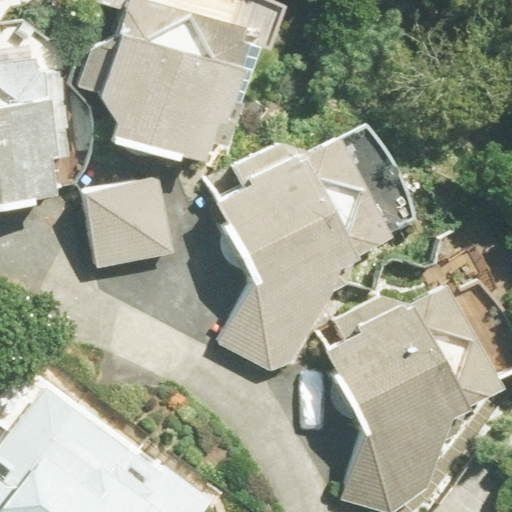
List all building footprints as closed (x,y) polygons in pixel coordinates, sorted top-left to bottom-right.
[(102,0),(107,1),(89,95),(106,98),(98,140),(196,159),(201,134),(226,139),(245,42),(255,44),(263,0),(102,0)] [(0,196),(74,193),(73,186),(71,143),(57,144),(52,47),(38,48),(15,25),(0,25),(0,196)] [(361,129),(334,140),(302,154),(293,133),(227,160),(236,182),(208,194),(245,280),(215,342),(276,371),(311,298),(350,281),(414,254),(361,129)] [(157,172),(74,185),(87,268),(170,255),(157,172)] [(498,389),(441,279),(315,343),(350,437),(331,501),(371,511),(399,511),(426,477),(440,418),(498,389)] [(33,379),(0,426),(0,511),(196,511),(205,499),(33,379)]
